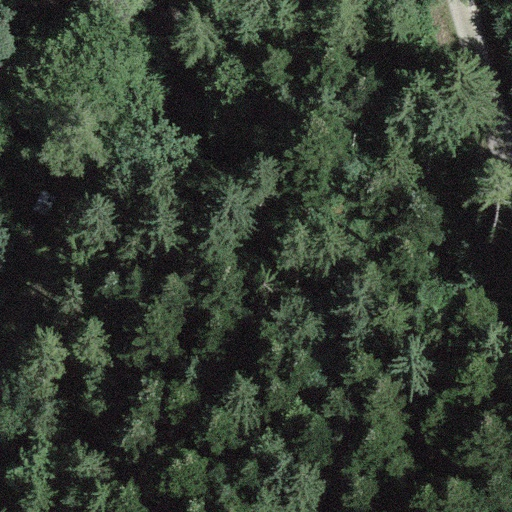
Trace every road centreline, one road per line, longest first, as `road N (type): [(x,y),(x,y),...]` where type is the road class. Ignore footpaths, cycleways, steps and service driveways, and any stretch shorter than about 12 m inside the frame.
road 1 (track): [(0,400),(43,286),(176,0)]
road 2 (track): [(473,0),(511,124)]
